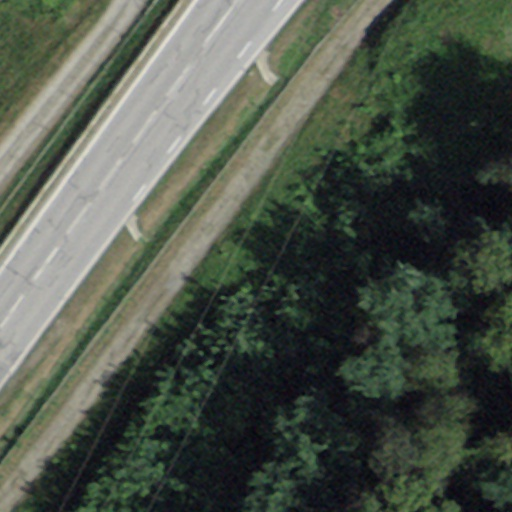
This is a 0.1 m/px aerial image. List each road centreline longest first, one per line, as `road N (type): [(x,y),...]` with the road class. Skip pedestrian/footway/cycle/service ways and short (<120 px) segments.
road 1 (track): [(511,23),(488,0),(364,0),(0,494)]
road 2 (secondary): [(250,0),(0,339)]
road 3 (track): [(0,180),(129,0)]
